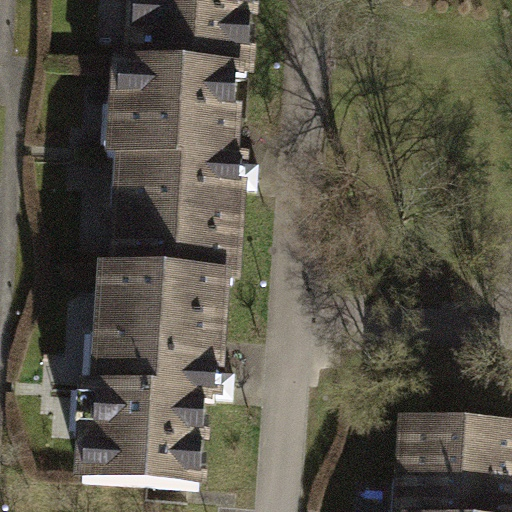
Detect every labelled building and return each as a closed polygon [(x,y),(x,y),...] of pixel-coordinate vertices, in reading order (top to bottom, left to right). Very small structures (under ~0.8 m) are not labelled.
[(131,0),(131,78),(255,79),(267,79),(267,0),(131,0)] [(421,0),(421,5),(492,10),(492,0),(421,0)] [(131,78),(117,78),(116,173),(130,173),(128,281),(253,283),(264,283),(266,175),(254,175),(255,79),(131,78)] [(128,281),(117,281),(116,386),(102,386),(101,484),(240,486),(241,385),(252,385),(253,283),(128,281)] [(511,511),(511,433),(406,430),(403,511),(511,511)]
